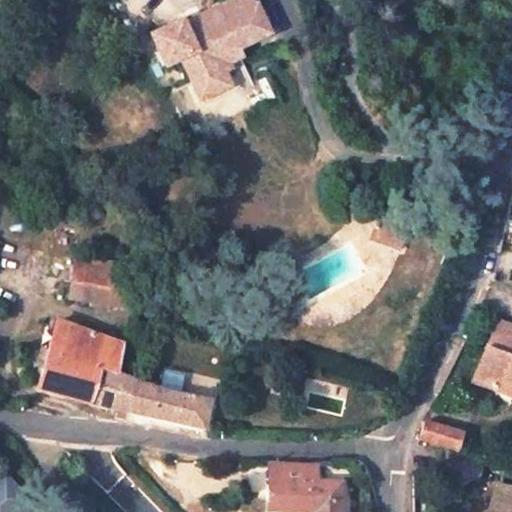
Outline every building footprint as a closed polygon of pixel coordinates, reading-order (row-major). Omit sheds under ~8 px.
[(183,59),(197,86),(214,77),(212,72),(227,65),(223,56),(268,34),(255,6),(226,21),(220,8),(204,16),(205,19),(191,26),(188,17),(148,37),(166,68),(183,59)] [(75,253),(74,275),(116,284),(119,261),(75,253)] [(74,275),(72,292),(141,306),(143,289),(116,284),(74,275)] [(123,343),(61,312),(37,386),(131,410),(140,382),(115,368),(123,343)] [(511,394),(511,327),(497,322),(478,382),(511,394)] [(202,430),(210,403),(144,383),(140,382),(131,410),(202,430)] [(463,451),(468,434),(429,421),(423,438),(463,451)] [(267,464),(264,508),(308,511),(339,511),(340,482),(315,479),(317,464),(267,464)] [(511,511),(511,488),(498,485),(490,511),(511,511)] [(19,511),(22,510),(0,488),(0,511),(19,511)]
